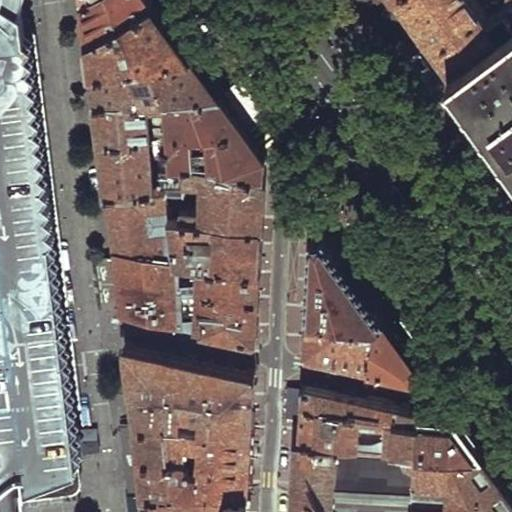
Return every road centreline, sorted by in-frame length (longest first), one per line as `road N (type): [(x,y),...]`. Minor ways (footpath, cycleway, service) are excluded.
road 1 (primary): [(511,294),(302,0)]
road 2 (primary): [(344,122),(511,354)]
road 3 (residential): [(276,359),(284,192),(297,163),(344,122)]
road 4 (residential): [(276,359),(430,390),(511,362)]
road 5 (residential): [(271,511),(276,359)]
road 6 (primary): [(256,0),(344,122)]
